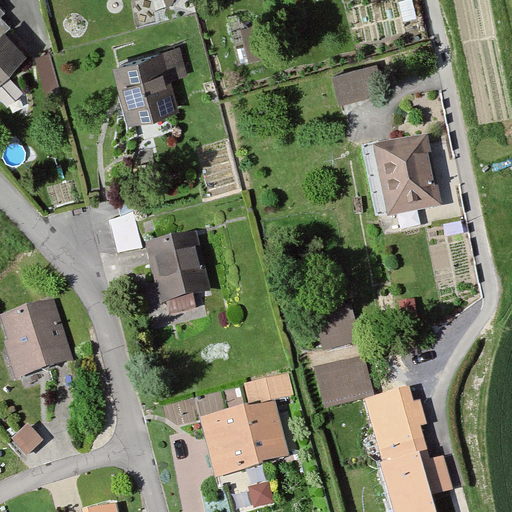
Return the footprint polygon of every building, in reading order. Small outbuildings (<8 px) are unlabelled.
[(0,80),(32,54),(0,17),(0,80)] [(40,82),(55,82),(54,48),(39,48),(40,82)] [(158,53),(106,66),(122,127),(173,113),(158,53)] [(371,60),(332,67),(338,95),(376,87),(371,60)] [(420,139),(365,152),(381,223),(436,210),(420,139)] [(116,248),(141,244),(135,204),(109,209),(116,248)] [(189,234),(139,246),(155,313),(206,301),(189,234)] [(58,304),(3,317),(18,381),(73,368),(58,304)] [(356,361),(309,373),(318,410),(365,399),(356,361)] [(244,411),(193,423),(207,482),(283,465),(270,409),(289,404),(283,377),(238,388),(244,411)] [(44,439),(28,422),(11,438),(27,455),(44,439)] [(389,466),(372,471),(384,511),(426,511),(424,503),(443,496),(433,462),(424,464),(416,440),(384,450),(389,466)] [(269,477),(248,480),(252,503),(272,499),(269,477)]
